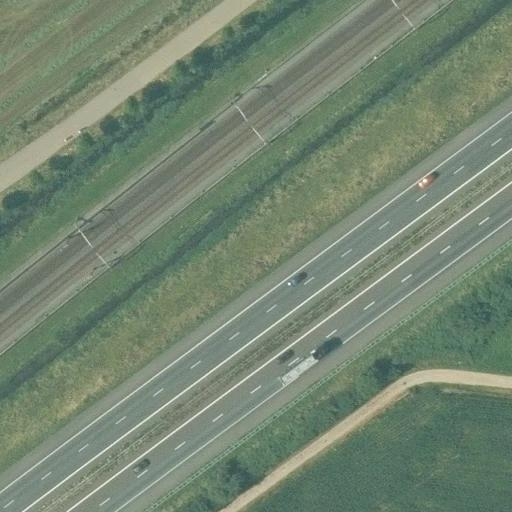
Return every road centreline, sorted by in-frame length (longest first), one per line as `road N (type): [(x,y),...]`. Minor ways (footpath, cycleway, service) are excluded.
road 1 (motorway): [(511,130),(0,511)]
road 2 (motorway): [(97,511),(511,203)]
road 3 (unclassified): [(511,384),(415,380),(226,511)]
road 4 (unclassified): [(0,180),(242,0)]
